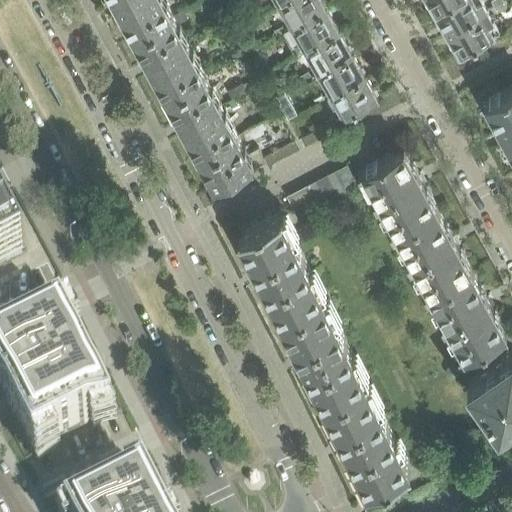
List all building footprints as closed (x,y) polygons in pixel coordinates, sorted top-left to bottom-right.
[(173,13),(165,0),(115,0),(134,34),(173,13)] [(326,6),(322,0),(282,0),(279,2),(292,25),(326,6)] [(428,0),(435,11),(453,0),(428,0)] [(449,31),(487,9),(482,0),(453,0),(435,11),(443,25),(445,24),(449,31)] [(506,5),(503,0),(501,0),(494,5),(498,10),(506,5)] [(263,12),(272,7),(269,2),(261,7),(263,12)] [(305,48),(339,28),(326,6),(292,25),(285,29),(284,30),(296,52),(305,48)] [(459,53),(499,30),(487,9),(449,31),(453,38),(451,39),(459,53)] [(205,74),(187,40),(173,13),(134,34),(167,94),(205,74)] [(208,29),(204,20),(198,23),(202,32),(208,29)] [(284,30),(285,29),(282,25),(274,29),(277,34),(284,30)] [(352,51),(339,28),(305,48),(317,70),(352,51)] [(230,29),(223,32),(226,39),(234,35),(230,29)] [(365,74),(352,51),(317,70),(331,93),(365,74)] [(294,84),(310,75),(308,70),(292,79),(294,84)] [(238,134),(220,100),(205,74),(167,94),(199,155),(238,134)] [(378,97),(365,74),(331,93),(344,116),(378,97)] [(246,89),(242,82),(227,90),(231,97),(246,89)] [(511,84),(485,100),(511,148),(511,84)] [(315,102),(323,98),(320,93),(312,98),(315,102)] [(335,121),(333,116),(324,120),(326,125),(335,121)] [(215,183),(264,157),(259,147),(248,153),(238,134),(199,155),(215,183)] [(438,206),(421,175),(404,143),(362,167),(363,168),(396,229),(438,206)] [(358,186),(346,163),(336,168),(348,191),(358,186)] [(348,191),(336,168),(327,173),(339,196),(348,191)] [(339,196),(327,173),(317,178),(329,201),(339,196)] [(329,201),(317,178),(307,184),(319,206),(329,201)] [(319,206),(307,184),(297,189),(309,212),(319,206)] [(309,212),(297,189),(287,194),(299,217),(309,212)] [(472,268),(458,242),(438,206),(396,229),(430,291),(472,268)] [(0,266),(23,254),(0,209),(0,266)] [(325,295),(281,209),(239,231),(258,269),(255,270),(260,281),(264,279),(282,316),(325,295)] [(507,331),(489,299),(472,268),(430,291),(465,354),(473,349),(484,343),(507,331)] [(367,379),(325,295),(282,316),(301,353),(298,355),(303,366),(306,364),(325,401),(367,379)] [(174,511),(65,296),(0,328),(0,435),(0,436),(50,511),(79,511),(127,488),(143,480),(159,511),(174,511)] [(511,416),(511,348),(495,360),(484,343),(473,349),(485,367),(467,379),(499,425),(511,416)] [(410,465),(367,379),(325,401),(343,438),(340,439),(346,450),(349,449),(368,486),(410,465)] [(127,488),(79,511),(159,511),(143,480),(127,488)]
